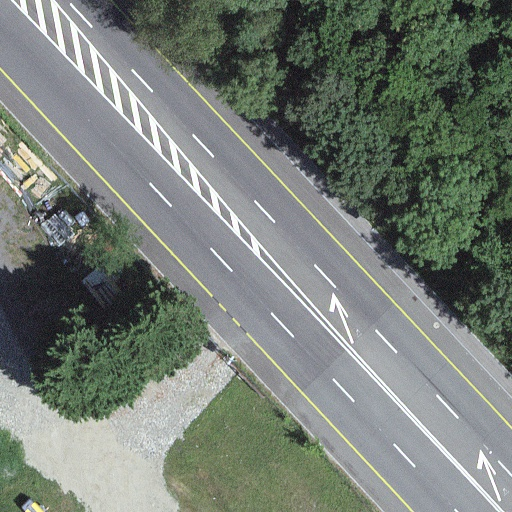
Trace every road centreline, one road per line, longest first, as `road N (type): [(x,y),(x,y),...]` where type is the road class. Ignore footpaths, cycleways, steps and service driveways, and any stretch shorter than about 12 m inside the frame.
road 1 (primary): [(207,194),(497,511)]
road 2 (primary): [(0,32),(35,70),(207,194)]
road 3 (primary): [(207,194),(85,0)]
